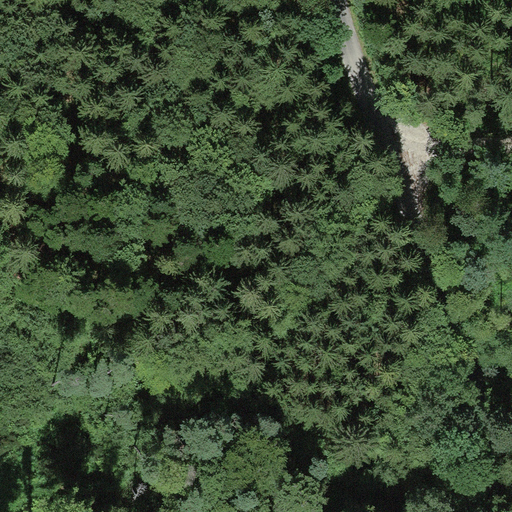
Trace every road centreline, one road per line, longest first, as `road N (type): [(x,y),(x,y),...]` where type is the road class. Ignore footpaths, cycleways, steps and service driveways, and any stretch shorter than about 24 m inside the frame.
road 1 (unclassified): [(502,511),(475,377),(334,0)]
road 2 (track): [(511,139),(389,157)]
